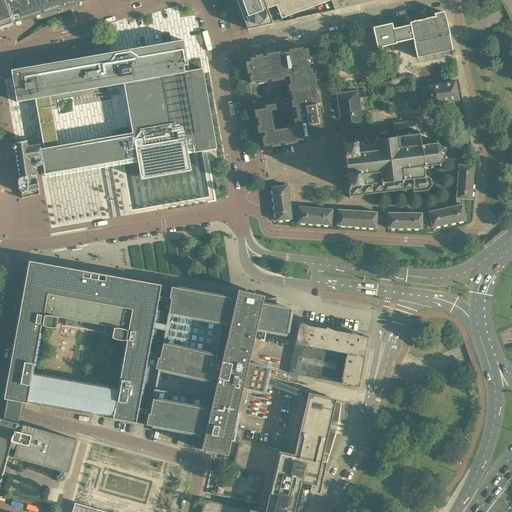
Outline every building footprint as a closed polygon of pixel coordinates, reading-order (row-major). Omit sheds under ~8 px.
[(0,0),(0,28),(12,25),(10,19),(12,19),(6,0),(0,0)] [(6,0),(12,19),(10,19),(12,25),(79,3),(87,0),(6,0)] [(236,0),(247,30),(272,24),(267,9),(272,7),(276,5),(281,19),(309,8),(331,0),(334,10),(380,0),(379,0),(236,0)] [(391,24),(372,28),(377,48),(396,44),(396,43),(412,39),(416,58),(417,58),(417,56),(451,49),(451,51),(452,50),(448,36),(449,36),(446,21),(443,12),(433,14),(434,17),(430,18),(429,18),(427,18),(427,19),(423,20),(420,20),(416,21),(413,21),(409,23),(409,25),(392,29),(391,24)] [(194,153),(216,149),(203,74),(202,69),(191,71),(188,71),(186,60),(183,40),(110,54),(11,70),(12,78),(16,102),(28,100),(31,100),(35,99),(40,128),(44,149),(40,149),(44,168),(45,178),(107,168),(138,162),(140,179),(190,171),(186,149),(193,148),(194,153)] [(274,130),(273,123),(271,111),(276,110),(275,104),(264,106),(265,108),(254,110),(255,118),(258,134),(263,133),(264,136),(261,136),(263,147),(271,145),(271,147),(280,146),(279,144),(283,143),(284,145),(297,143),(297,141),(306,139),(306,141),(320,139),(319,137),(324,136),(322,125),(321,126),(320,123),(322,122),(319,106),(317,107),(317,104),(319,103),(318,96),(316,96),(315,87),(316,87),(314,73),(312,74),(311,69),(310,69),(309,63),(307,63),(306,60),(309,59),(307,49),(302,49),(302,48),(288,50),(288,52),(280,53),(279,51),(266,54),(266,56),(262,56),(262,54),(255,56),(255,58),(250,58),(250,61),(245,62),(247,74),(249,73),(250,76),(249,76),(250,83),(257,82),(258,84),(267,82),(266,80),(270,80),(270,81),(284,79),(284,78),(288,77),(289,84),(287,84),(289,92),(290,91),(292,100),(290,101),(291,108),(295,108),(296,118),(292,119),(294,127),(274,130)] [(412,74),(402,77),(405,86),(415,83),(412,74)] [(454,81),(428,86),(428,87),(420,88),(424,108),(432,106),(431,105),(458,100),(454,81)] [(384,83),(374,86),(377,95),(386,92),(384,83)] [(358,91),(358,90),(335,93),(335,94),(336,94),(341,131),(340,131),(340,132),(363,129),(363,128),(362,128),(357,91),(358,91)] [(395,137),(419,134),(419,132),(418,120),(393,123),(394,135),(395,135),(395,137)] [(372,194),(373,193),(382,192),(382,194),(384,194),(384,192),(392,191),(392,193),(394,192),(393,191),(402,190),(402,191),(404,191),(404,190),(412,189),(413,192),(427,190),(431,185),(430,179),(424,174),(423,167),(429,166),(429,168),(431,168),(431,166),(437,165),(439,167),(440,166),(439,164),(443,158),(446,159),(446,158),(444,157),(443,150),(445,149),(444,147),(442,148),(436,144),(437,142),(435,141),(434,144),(428,144),(428,142),(426,142),(426,144),(420,145),(419,136),(422,136),(421,134),(419,134),(395,137),(377,139),(377,136),(375,137),(375,140),(366,141),(366,138),(364,138),(364,141),(355,142),(355,139),(353,139),(353,142),(344,143),(344,140),(341,140),(342,143),(339,143),(339,146),(342,146),(343,154),(340,155),(341,161),(344,161),(346,175),(343,175),(343,177),(346,177),(347,185),(344,186),(345,188),(347,188),(348,195),(347,195),(347,197),(348,197),(349,198),(350,198),(350,196),(360,195),(360,196),(362,196),(362,195),(370,194),(371,195),(372,195),(372,194)] [(14,143),(14,145),(12,146),(12,149),(15,149),(19,177),(19,178),(19,179),(20,185),(21,185),(21,190),(21,191),(21,192),(22,192),(22,193),(23,197),(22,198),(23,198),(24,197),(38,194),(40,195),(40,194),(39,193),(38,188),(39,188),(37,179),(36,175),(38,175),(37,169),(40,169),(44,168),(40,149),(39,144),(38,138),(26,141),(26,138),(20,140),(19,139),(15,140),(15,141),(14,141),(14,143)] [(474,166),(458,165),(456,198),(455,206),(428,212),(432,227),(466,220),(462,205),(462,199),(471,200),(474,166)] [(331,225),(332,210),(298,207),(298,209),(290,209),(287,185),(278,187),(271,187),(275,221),(291,219),(291,215),(297,216),(297,223),(331,225)] [(377,212),(338,210),(337,226),(376,228),(377,212)] [(421,213),(388,213),(387,228),(421,229),(421,213)] [(27,403),(28,396),(113,412),(112,419),(135,423),(145,367),(158,298),(160,285),(91,273),(29,261),(11,357),(3,399),(6,400),(5,409),(3,419),(18,423),(20,413),(22,402),(27,403)] [(200,449),(202,450),(227,456),(227,455),(231,436),(242,389),(255,392),(263,394),(269,368),(260,365),(248,363),(256,330),(286,335),(291,309),(275,306),(277,297),(263,300),(263,296),(237,290),(235,299),(170,287),(168,298),(168,299),(158,298),(145,367),(157,369),(149,414),(147,413),(145,425),(194,434),(204,435),(200,449)] [(289,373),(319,379),(358,386),(364,357),(363,357),(364,351),(365,351),(367,337),(298,324),(289,373)] [(293,511),(300,482),(315,485),(335,399),(299,391),(285,453),(238,442),(233,466),(264,473),(255,511),(204,500),(200,511),(293,511)] [(10,466),(13,457),(60,471),(59,474),(56,476),(59,482),(65,479),(63,475),(63,474),(64,472),(67,473),(77,440),(22,425),(18,423),(3,419),(0,418),(0,480),(3,468),(9,469),(10,466)] [(233,456),(237,437),(231,436),(227,455),(233,456)] [(49,503),(58,506),(63,490),(53,487),(49,503)] [(105,511),(75,503),(72,511),(105,511)]
